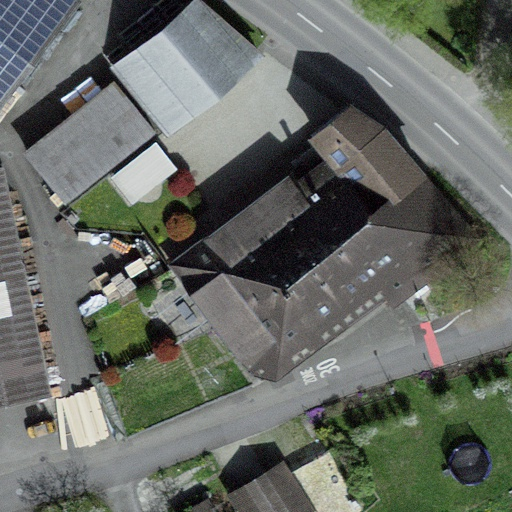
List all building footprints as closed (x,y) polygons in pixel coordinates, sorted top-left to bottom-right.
[(0,0),(0,399),(47,392),(2,162),(0,162),(0,102),(76,0),(0,0)] [(118,90),(30,158),(66,204),(253,60),(206,0),(202,0),(106,75),(118,90)] [(475,235),(402,141),(375,106),(323,147),(334,162),(307,183),(296,168),(178,260),(261,367),(376,278),(392,299),(418,279),(475,235)] [(156,146),(109,183),(129,208),(176,171),(156,146)] [(318,511),(287,471),(238,508),(240,511),(318,511)]
